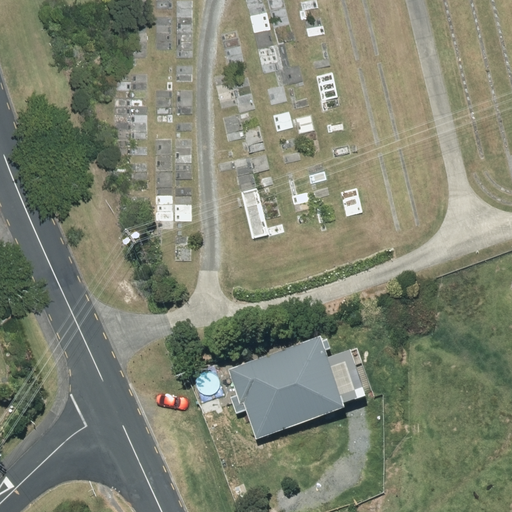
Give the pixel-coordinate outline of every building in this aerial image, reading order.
[(233,369),(243,399),(237,401),(241,413),(252,410),(262,439),(352,407),(327,336),(233,369)] [(361,454),(373,454),(386,454),(386,437),(394,437),(395,399),(373,399),(372,434),(362,434),(361,454)] [(386,454),(373,454),(372,493),(396,494),(397,455),(386,454)] [(275,466),(258,472),(269,503),(286,497),(275,466)] [(249,477),(231,484),(240,511),(241,511),(260,505),(249,477)]
